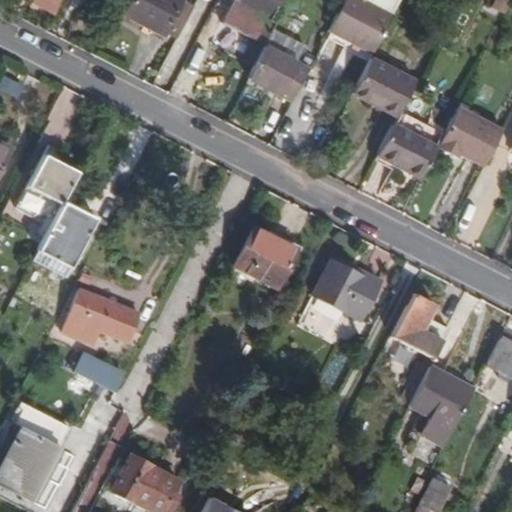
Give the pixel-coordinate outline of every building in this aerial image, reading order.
[(60,0),(32,0),(54,12),(60,0)] [(176,36),(192,5),(183,1),(183,0),(130,0),(123,16),(163,38),(167,32),(176,36)] [(264,45),(275,23),(271,20),(280,0),(231,0),(220,23),(264,45)] [(391,16),(360,0),(342,0),(326,31),(371,55),(391,16)] [(399,1),(397,0),(360,0),(391,16),(399,1)] [(307,69),(263,46),(247,78),(291,101),(307,69)] [(396,117),(415,80),(370,56),(352,93),(396,117)] [(0,83),(0,92),(19,97),(22,85),(1,79),(0,83)] [(274,140),(296,149),(309,116),(286,107),(274,140)] [(500,131),(455,108),(435,148),(457,160),(460,155),(481,167),(500,131)] [(435,148),(391,126),(376,156),(420,179),(435,148)] [(0,140),(0,171),(13,147),(0,140)] [(60,205),(62,201),(77,173),(42,155),(25,187),(60,205)] [(60,205),(36,252),(68,269),(94,219),(62,201),(60,205)] [(252,222),(228,268),(243,276),(274,291),(297,247),(252,222)] [(378,282),(330,257),(310,295),(357,320),(378,282)] [(243,276),(228,268),(222,280),(237,287),(243,276)] [(137,315),(77,290),(61,333),(90,346),(97,332),(125,343),(137,315)] [(388,340),(429,363),(446,331),(426,321),(433,307),(412,295),(388,340)] [(511,344),(499,337),(484,366),(511,379),(511,344)] [(112,393),(121,376),(81,355),(72,373),(112,393)] [(407,384),(416,388),(425,371),(417,367),(407,384)] [(418,436),(441,449),(470,392),(426,369),(425,371),(416,388),(407,407),(427,417),(418,436)] [(24,410),(0,457),(0,486),(26,501),(63,430),(24,410)] [(403,428),(418,434),(424,418),(408,412),(403,428)] [(158,511),(176,480),(127,454),(108,489),(149,511),(158,511)] [(435,511),(448,486),(430,477),(413,511),(426,511),(428,509),(432,511),(435,511)] [(199,511),(231,511),(207,499),(199,511)]
